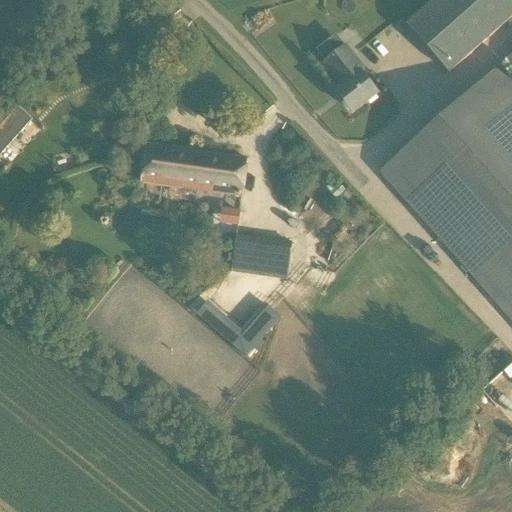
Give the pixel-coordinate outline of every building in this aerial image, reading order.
[(511,0),(435,0),(406,25),(449,73),(511,17),(511,0)] [(342,50),(324,64),(342,87),(336,92),(353,114),(377,95),(358,71),(362,68),(353,57),(349,59),(342,50)] [(511,63),(511,82),(499,67),(380,172),(511,321),(511,55),(508,59),(511,63)] [(18,106),(0,126),(0,156),(33,119),(18,106)] [(140,183),(242,197),(248,160),(146,146),(140,183)] [(308,235),(302,280),(300,297),(311,299),(314,281),(320,236),(308,235)] [(236,236),(232,270),(287,278),(292,243),(236,236)] [(240,331),(228,344),(244,358),(280,318),(264,304),(240,331)]
